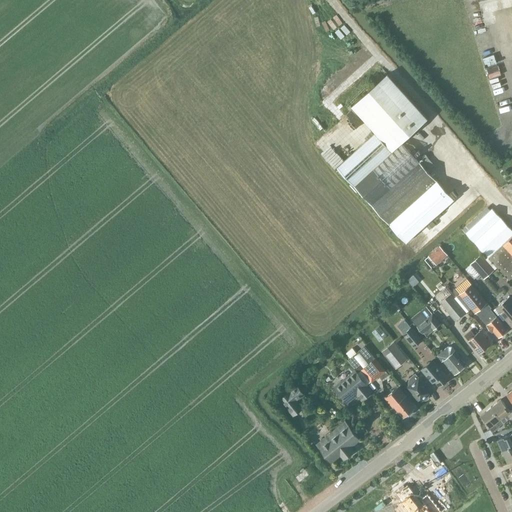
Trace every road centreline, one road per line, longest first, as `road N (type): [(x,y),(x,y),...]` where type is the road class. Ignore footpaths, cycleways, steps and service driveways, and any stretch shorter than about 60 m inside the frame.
road 1 (track): [(160,0),(171,12),(168,26),(92,88),(304,342),(248,395),(299,463),(280,478),(292,493),(277,503),(285,511)]
road 2 (unclassified): [(315,511),(511,356)]
